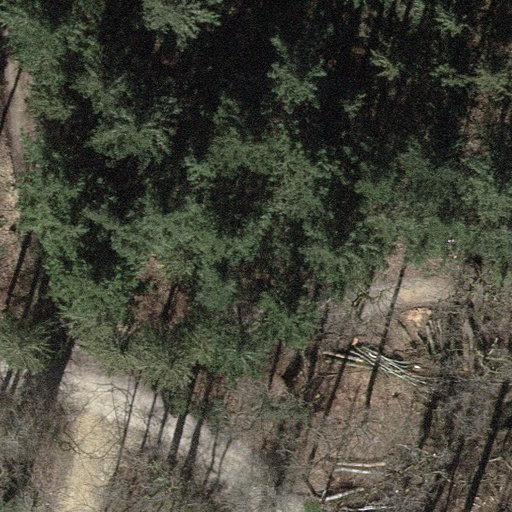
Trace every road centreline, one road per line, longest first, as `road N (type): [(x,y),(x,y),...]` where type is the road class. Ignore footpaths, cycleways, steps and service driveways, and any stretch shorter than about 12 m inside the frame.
road 1 (track): [(68,380),(215,326),(429,284),(511,290)]
road 2 (track): [(68,380),(11,0)]
road 3 (track): [(274,511),(222,464),(114,398)]
